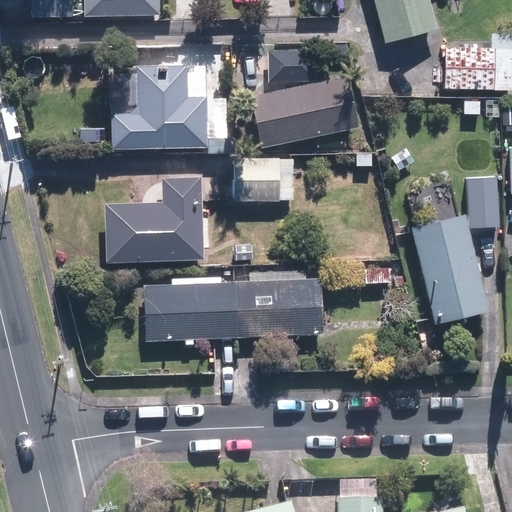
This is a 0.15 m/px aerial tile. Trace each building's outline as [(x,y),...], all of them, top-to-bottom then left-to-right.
[(71,0),(35,0),(35,15),(72,14),(71,0)] [(86,0),(87,13),(159,11),(158,0),(86,0)] [(378,0),(390,40),(438,26),(430,0),(378,0)] [(511,48),(447,47),(446,86),(511,87),(511,48)] [(270,52),(271,80),(316,78),(315,50),(270,52)] [(115,112),(116,145),(209,143),(208,95),(188,95),(187,65),(140,66),(141,112),(115,112)] [(254,94),(265,144),(358,125),(348,75),(254,94)] [(236,159),(237,198),(293,197),(293,159),(236,159)] [(108,202),(110,259),(205,257),(202,175),(167,176),(168,201),(108,202)] [(464,212),(415,225),(438,318),(487,306),(464,212)] [(147,286),(149,338),(323,331),(321,279),(147,286)] [(376,480),(341,480),(340,511),(382,511),(383,497),(376,497),(376,480)] [(249,511),(292,511),(290,502),(249,511)]
